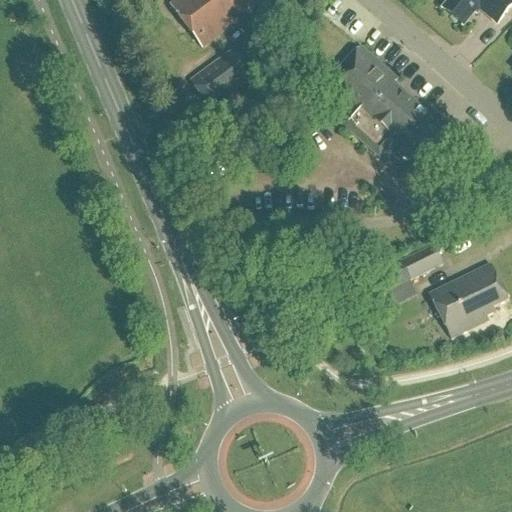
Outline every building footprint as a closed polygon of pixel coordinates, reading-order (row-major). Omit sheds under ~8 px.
[(254,4),(258,0),(184,0),(170,11),(201,53),(246,19),(245,18),(257,8),(254,4)] [(496,28),(501,23),(511,9),(511,4),(506,0),(453,0),(442,13),(463,31),(479,13),(496,28)] [(210,114),(256,80),(235,52),(189,86),(210,114)] [(359,53),(328,88),(353,110),(338,127),(378,162),(391,147),(398,153),(415,168),(444,136),(448,132),(432,117),(428,122),(392,90),(396,86),(359,53)] [(226,162),(262,136),(252,122),(216,149),(226,162)] [(372,278),(382,298),(443,269),(433,249),(372,278)] [(491,316),(508,307),(489,271),(429,303),(452,348),(489,329),(487,324),(494,320),(491,316)] [(388,309),(378,313),(383,327),(394,323),(388,309)]
